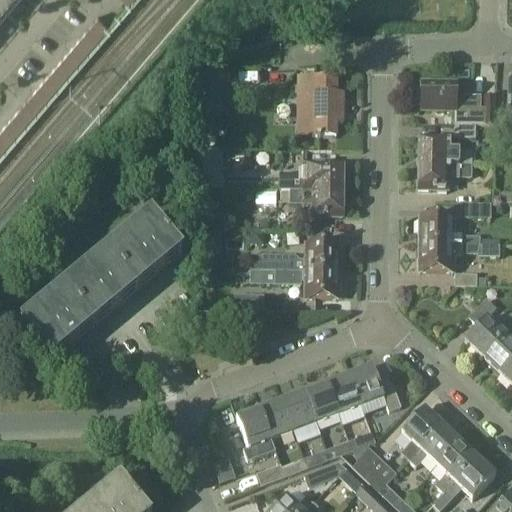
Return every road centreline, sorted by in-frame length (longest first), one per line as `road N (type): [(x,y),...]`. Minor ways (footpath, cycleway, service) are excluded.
road 1 (residential): [(378,326),(380,49)]
road 2 (residential): [(186,406),(378,326)]
road 3 (residential): [(0,424),(186,406)]
road 4 (residential): [(511,446),(378,326)]
